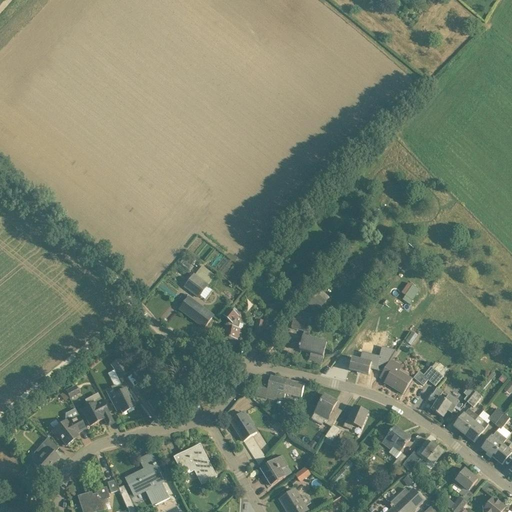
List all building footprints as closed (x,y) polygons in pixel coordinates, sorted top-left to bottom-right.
[(401,269),(410,256),(413,252),(409,249),(406,252),(405,251),(395,265),(401,269)] [(420,256),(416,252),(412,257),(411,257),(404,266),(409,269),(415,260),(417,261),(420,256)] [(194,275),(185,287),(199,298),(215,276),(202,266),(195,276),(194,275)] [(408,283),(402,292),(412,300),(419,290),(408,283)] [(314,296),(307,304),(316,312),(324,304),(314,296)] [(214,316),(190,297),(180,310),(197,322),(198,321),(206,326),(204,328),(205,328),(214,316)] [(267,304),(272,311),(283,304),(279,297),(267,304)] [(221,328),(225,333),(224,338),(238,341),(240,329),(239,329),(240,324),(237,320),(239,319),(238,318),(241,315),(234,309),(233,310),(230,307),(223,314),(225,316),(224,317),(228,323),(221,328)] [(291,328),(304,331),(303,336),(300,350),(311,353),(309,360),(321,364),(323,356),(327,342),(309,338),(310,333),(312,323),(314,316),(299,313),(297,319),(294,319),(291,328)] [(264,321),(257,319),(255,333),(262,335),(264,328),(270,329),(272,319),(264,317),(264,321)] [(373,356),(371,364),(353,359),(350,370),(369,375),(371,369),(377,370),(380,357),(373,356)] [(119,359),(111,365),(120,378),(128,372),(119,359)] [(435,386),(443,377),(448,371),(440,364),(438,366),(436,363),(432,367),(431,367),(426,372),(432,377),(429,381),(435,386)] [(384,383),(403,395),(413,379),(388,364),(380,378),(385,382),(384,383)] [(414,378),(423,386),(429,379),(419,371),(414,378)] [(479,395),(495,376),(492,373),(476,392),(479,395)] [(271,376),(266,398),(283,402),(285,393),(302,397),(305,385),(271,376)] [(105,390),(115,409),(119,407),(122,414),(135,408),(126,390),(128,389),(125,383),(116,387),(115,385),(105,390)] [(66,391),(69,398),(79,393),(76,386),(66,391)] [(262,388),(256,387),(254,395),(260,396),(262,388)] [(443,418),(448,411),(452,413),(459,401),(448,395),(445,401),(440,397),(443,393),(436,388),(432,395),(429,400),(435,405),(431,411),(443,418)] [(476,392),(468,402),(474,407),(482,397),(479,395),(476,392)] [(323,422),(332,427),(333,428),(334,425),(341,413),(334,409),(338,402),(325,395),(312,419),(322,425),(323,422)] [(80,409),(90,427),(104,419),(103,418),(109,414),(101,399),(95,402),(94,401),(80,409)] [(368,413),(355,407),(349,421),(346,419),(343,427),(350,429),(352,424),(362,428),(368,413)] [(489,420),(495,425),(504,414),(498,409),(489,420)] [(469,410),(455,427),(462,433),(477,416),(469,410)] [(231,422),(239,434),(259,467),(266,458),(252,437),(257,434),(244,413),(231,422)] [(504,414),(495,425),(501,430),(510,419),(504,414)] [(76,434),(85,429),(77,415),(66,421),(65,420),(51,431),(58,439),(59,438),(66,446),(78,437),(76,434)] [(477,416),(462,433),(475,443),(489,426),(477,416)] [(339,429),(334,425),(333,428),(332,427),(325,437),(327,438),(333,442),(340,429),(339,429)] [(400,453),(411,439),(395,427),(385,442),(394,449),(400,453)] [(497,432),(495,434),(482,449),(492,457),(502,444),(506,439),(497,432)] [(32,463),(44,474),(53,464),(54,465),(59,458),(54,454),(59,448),(47,438),(42,444),(46,447),(32,463)] [(308,447),(314,451),(318,445),(312,441),(308,447)] [(428,450),(423,446),(418,453),(423,457),(425,455),(435,464),(444,452),(433,444),(428,450)] [(502,444),(492,457),(502,465),(511,453),(511,444),(508,449),(502,444)] [(183,475),(194,470),(202,485),(217,477),(201,446),(192,451),(191,449),(174,458),(183,475)] [(403,453),(393,466),(399,471),(401,468),(405,463),(409,458),(403,453)] [(411,468),(419,457),(417,455),(414,453),(409,458),(405,463),(411,468)] [(261,470),(271,487),(285,478),(281,470),(287,467),(280,457),(261,470)] [(144,469),(126,478),(135,498),(152,489),(159,503),(170,498),(163,484),(166,482),(157,463),(144,469)] [(123,477),(142,469),(141,465),(122,474),(123,477)] [(295,474),(301,482),(311,475),(305,467),(295,474)] [(464,498),(478,480),(465,470),(453,485),(461,491),(459,494),(460,494),(464,498)] [(407,477),(403,481),(409,488),(413,483),(407,477)] [(115,481),(108,482),(111,493),(119,491),(115,481)] [(136,511),(124,486),(119,489),(129,511),(136,511)] [(109,498),(110,497),(107,488),(97,491),(98,494),(93,495),(92,493),(78,497),(83,511),(100,511),(108,510),(106,505),(110,503),(109,498)] [(406,489),(400,495),(391,503),(394,507),(394,506),(399,511),(413,511),(425,501),(413,488),(409,492),(406,489)] [(308,511),(309,511),(295,490),(280,500),(287,511),(308,511)] [(454,511),(459,511),(467,503),(461,498),(451,509),(454,511)] [(506,511),(505,503),(501,504),(493,498),(488,505),(484,505),(484,511),(506,511)] [(11,511),(29,511),(30,503),(22,502),(21,510),(14,509),(13,511),(12,511),(11,511)]
